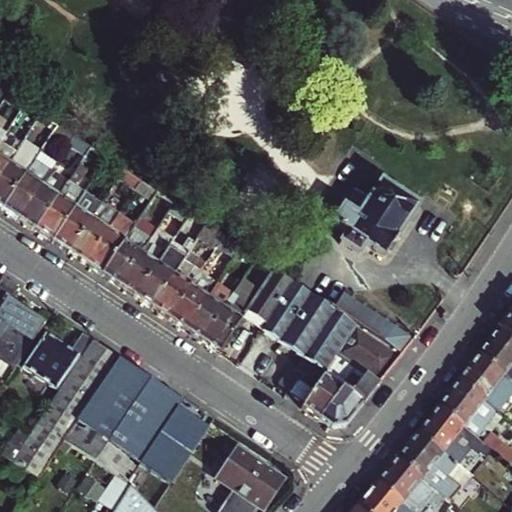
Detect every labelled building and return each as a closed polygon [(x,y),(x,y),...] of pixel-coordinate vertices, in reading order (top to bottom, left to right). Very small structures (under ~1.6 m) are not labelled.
[(6,93),(0,102),(0,103),(16,114),(17,113),(22,104),(6,93)] [(33,123),(39,115),(22,104),(17,113),(33,123)] [(30,147),(38,153),(49,136),(55,126),(47,120),(30,147)] [(67,145),(72,137),(55,126),(49,136),(66,146),(67,145)] [(72,137),(67,145),(83,156),(88,148),(72,137)] [(0,173),(15,151),(19,145),(14,141),(7,151),(0,146),(0,173)] [(83,156),(82,158),(98,169),(105,159),(88,148),(83,156)] [(0,173),(0,208),(1,209),(29,166),(18,158),(21,154),(15,151),(0,173)] [(38,153),(33,160),(50,171),(55,163),(38,153)] [(105,159),(98,169),(115,181),(117,179),(122,171),(105,159)] [(1,209),(17,220),(39,187),(50,171),(33,160),(29,166),(1,209)] [(128,174),(138,182),(147,187),(154,176),(135,163),(128,174)] [(45,191),(56,174),(50,171),(39,187),(45,191)] [(133,190),(138,182),(128,174),(122,171),(117,179),(133,190)] [(50,194),(56,198),(67,182),(61,178),(50,194)] [(51,243),(73,209),(79,199),(83,193),(67,182),(56,198),(35,232),(51,243)] [(138,182),(133,190),(150,201),(155,193),(147,187),(138,182)] [(416,207),(379,182),(367,201),(352,191),(351,191),(341,208),(330,224),(345,233),(337,244),(356,257),(363,245),(382,258),(416,207)] [(39,187),(17,220),(35,232),(56,198),(50,194),(45,191),(39,187)] [(336,200),(341,208),(351,191),(341,192),(336,200)] [(150,201),(142,213),(146,216),(158,225),(172,204),(155,193),(150,201)] [(79,199),(73,209),(90,220),(97,209),(90,205),(79,199)] [(90,205),(97,209),(100,204),(94,200),(90,205)] [(106,209),(100,204),(97,209),(103,214),(106,209)] [(90,220),(73,209),(51,243),(68,254),(90,220)] [(97,209),(90,220),(106,231),(113,220),(103,214),(97,209)] [(121,209),(116,215),(123,220),(120,224),(113,220),(106,231),(123,242),(133,226),(138,219),(121,209)] [(165,251),(169,244),(188,215),(179,209),(156,245),(165,251)] [(138,229),(146,216),(142,213),(138,219),(133,226),(138,229)] [(123,220),(116,215),(113,220),(120,224),(123,220)] [(90,220),(68,254),(84,264),(106,231),(90,220)] [(100,276),(118,287),(148,240),(138,233),(139,230),(138,229),(133,226),(123,242),(100,276)] [(205,226),(196,240),(189,250),(196,254),(202,244),(213,251),(215,247),(222,237),(205,226)] [(84,264),(100,276),(123,242),(106,231),(84,264)] [(173,275),(182,262),(189,250),(196,240),(187,234),(177,249),(169,244),(165,251),(156,264),(173,275)] [(222,237),(215,247),(232,258),(238,248),(222,237)] [(148,240),(118,287),(134,298),(156,264),(165,251),(156,245),(148,240)] [(173,275),(151,309),(167,320),(198,273),(182,262),(173,275)] [(134,298),(151,309),(173,275),(156,264),(134,298)] [(221,276),(204,265),(198,273),(215,284),(221,276)] [(241,318),(262,332),(293,285),(272,271),(260,288),(248,306),(241,318)] [(167,320),(184,332),(215,284),(198,273),(167,320)] [(0,280),(0,362),(13,371),(42,326),(7,302),(15,291),(0,280)] [(235,289),(232,295),(248,306),(260,288),(253,283),(245,296),(235,289)] [(184,332),(201,343),(232,295),(215,284),(184,332)] [(293,285),(262,332),(312,365),(303,377),(316,385),(321,378),(327,369),(335,357),(356,327),(330,310),(293,285)] [(356,327),(399,356),(412,338),(342,291),(330,310),(356,327)] [(232,295),(201,343),(217,354),(241,318),(248,306),(232,295)] [(511,308),(496,330),(511,340),(511,308)] [(376,384),(399,356),(356,327),(335,357),(354,370),(363,375),(376,384)] [(511,340),(496,330),(476,356),(511,383),(511,340)] [(92,342),(80,334),(69,352),(43,334),(21,368),(49,386),(46,390),(52,394),(73,363),(77,366),(92,342)] [(38,424),(29,437),(11,464),(37,480),(62,444),(75,424),(117,359),(92,342),(77,366),(38,424)] [(511,393),(511,383),(476,356),(457,381),(483,401),(497,413),(511,393)] [(117,359),(75,424),(62,444),(95,465),(124,485),(139,464),(181,401),(117,359)] [(13,371),(0,362),(0,377),(6,382),(13,371)] [(327,369),(321,378),(340,391),(349,378),(344,375),(342,379),(327,369)] [(349,378),(340,391),(348,396),(363,375),(354,370),(349,378)] [(348,396),(340,391),(316,420),(329,428),(343,427),(376,384),(363,375),(348,396)] [(316,385),(311,392),(303,404),(300,409),(316,420),(340,391),(321,378),(316,385)] [(477,440),(484,446),(489,450),(498,440),(484,429),(497,413),(483,401),(457,381),(437,406),(477,440)] [(303,404),(311,392),(296,382),(288,394),(303,404)] [(170,484),(211,422),(181,401),(139,464),(170,484)] [(417,432),(443,454),(457,435),(471,447),(477,440),(437,406),(417,432)] [(443,454),(417,432),(397,456),(452,504),(456,507),(477,483),(443,454)] [(281,483),(237,452),(216,480),(232,492),(218,511),(254,511),(257,509),(260,511),(281,483)] [(445,511),(452,504),(397,456),(377,482),(411,511),(431,511),(435,507),(440,511),(445,511)] [(11,464),(5,473),(30,491),(37,480),(11,464)] [(411,511),(377,482),(356,507),(362,511),(411,511)] [(111,511),(113,511),(122,500),(125,494),(111,485),(98,503),(111,511)] [(133,511),(152,511),(129,488),(125,494),(122,500),(133,511)]
